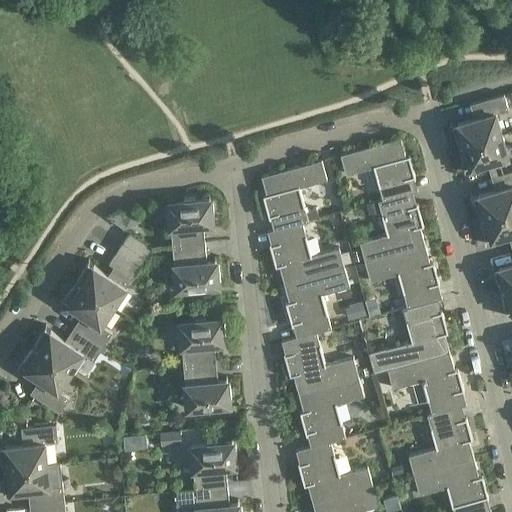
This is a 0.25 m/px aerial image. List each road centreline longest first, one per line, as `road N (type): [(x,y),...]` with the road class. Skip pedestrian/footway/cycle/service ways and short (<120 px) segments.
road 1 (residential): [(511,466),(422,113),(233,165)]
road 2 (residential): [(274,511),(233,165)]
road 3 (residential): [(0,356),(92,213),(126,192),(233,165)]
